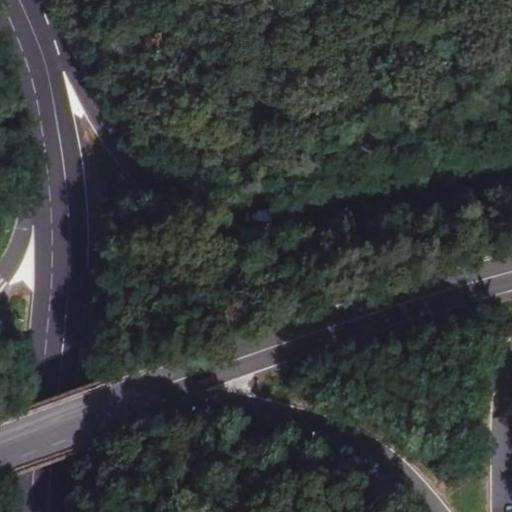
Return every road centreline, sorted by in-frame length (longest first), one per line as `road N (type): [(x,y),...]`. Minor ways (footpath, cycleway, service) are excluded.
road 1 (secondary): [(511,173),(319,212),(236,216),(201,208),(134,164),(64,58),(12,16)]
road 2 (secondary): [(511,272),(122,398)]
road 3 (secondary): [(54,144),(61,290),(44,511)]
road 4 (secondary): [(122,398),(273,413),(321,426),(413,483),(436,511)]
road 5 (secondary): [(506,511),(511,369)]
road 6 (tertiary): [(54,144),(27,231),(0,274)]
road 7 (secondary): [(12,16),(54,144)]
road 8 (tertiary): [(122,398),(0,443)]
